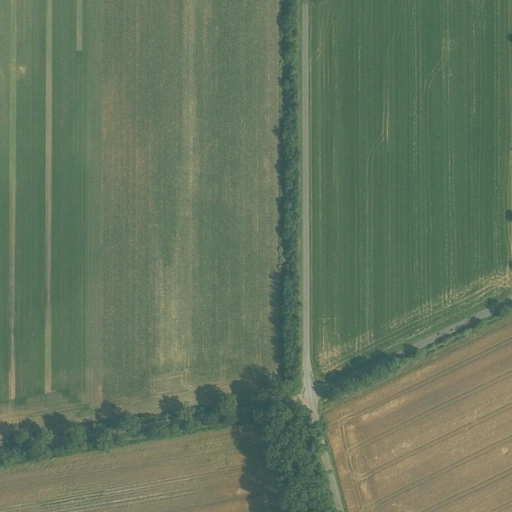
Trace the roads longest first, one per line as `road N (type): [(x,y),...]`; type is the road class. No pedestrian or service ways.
road 1 (unclassified): [(312,373),(310,0)]
road 2 (track): [(0,456),(311,402)]
road 3 (unclassified): [(511,305),(311,402)]
